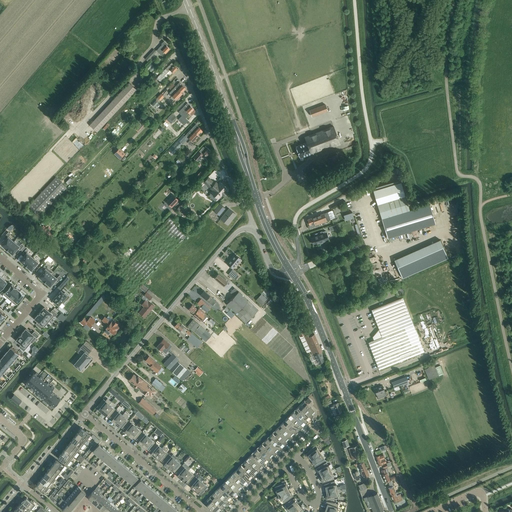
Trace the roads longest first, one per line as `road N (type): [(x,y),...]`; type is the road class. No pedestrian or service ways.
road 1 (secondary): [(291,269),(256,198),(187,0)]
road 2 (track): [(296,238),(300,210),(358,175),(371,156),(354,0)]
road 3 (secondary): [(391,511),(291,269)]
road 4 (residential): [(84,413),(229,238),(255,231)]
road 5 (residential): [(172,45),(255,231)]
road 6 (residential): [(200,511),(84,413)]
road 7 (unknown): [(365,195),(369,239),(391,246),(439,233),(439,215)]
